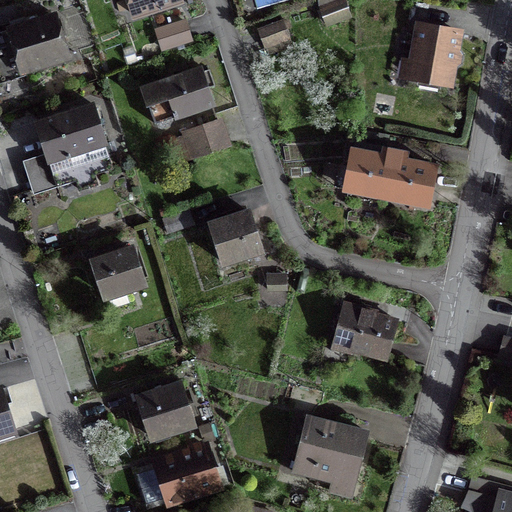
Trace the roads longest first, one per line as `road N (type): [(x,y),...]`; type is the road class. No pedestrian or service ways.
road 1 (residential): [(215,0),(288,233),(326,262),(460,290)]
road 2 (residential): [(0,220),(91,511)]
road 3 (residential): [(460,290),(511,0)]
road 4 (residential): [(404,511),(460,290)]
